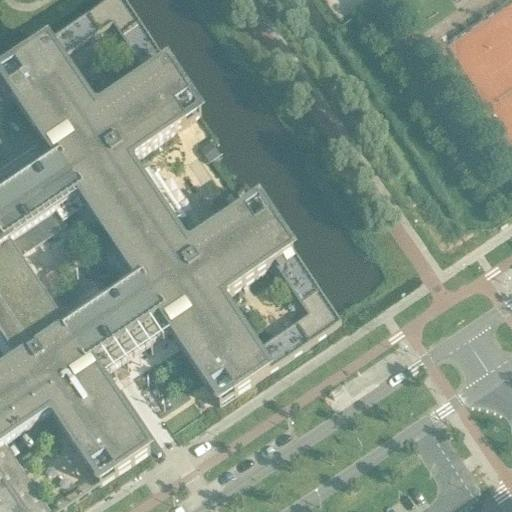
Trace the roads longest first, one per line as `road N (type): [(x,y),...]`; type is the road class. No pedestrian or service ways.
road 1 (tertiary): [(465,336),(205,511)]
road 2 (tertiary): [(289,511),(414,430)]
